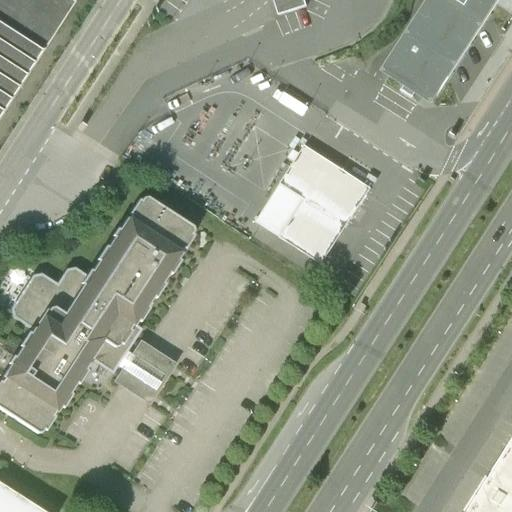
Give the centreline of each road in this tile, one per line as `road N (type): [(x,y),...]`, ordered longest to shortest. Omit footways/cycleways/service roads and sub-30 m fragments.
road 1 (primary): [(511,123),(264,511)]
road 2 (primary): [(328,511),(511,228)]
road 3 (unclassified): [(0,190),(120,0)]
